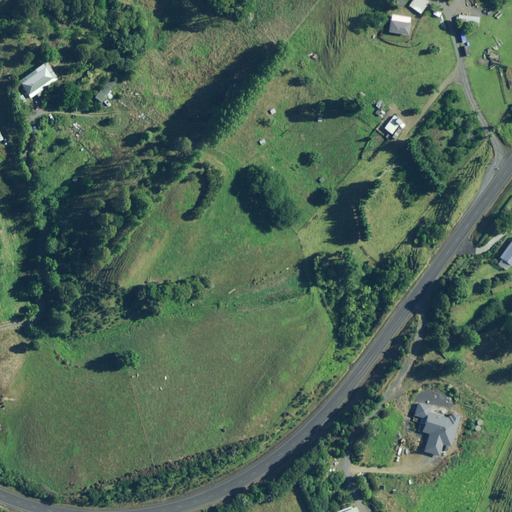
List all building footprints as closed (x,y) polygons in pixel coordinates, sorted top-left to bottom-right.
[(427,3),(423,0),(411,0),(407,6),(419,14),(427,3)] [(410,17),(389,15),(387,32),(407,35),(410,17)] [(479,17),(456,15),(456,23),(479,25),(479,17)] [(46,62),(17,81),(29,98),(57,79),(46,62)] [(115,82),(109,78),(94,98),(100,102),(115,82)] [(383,102),(380,100),(375,106),(379,108),(383,102)] [(399,118),(400,117),(396,114),(384,128),(392,134),(402,121),(399,118)] [(402,132),(397,129),(390,138),(395,141),(402,132)] [(511,262),(511,239),(498,258),(509,266),(511,262)]
